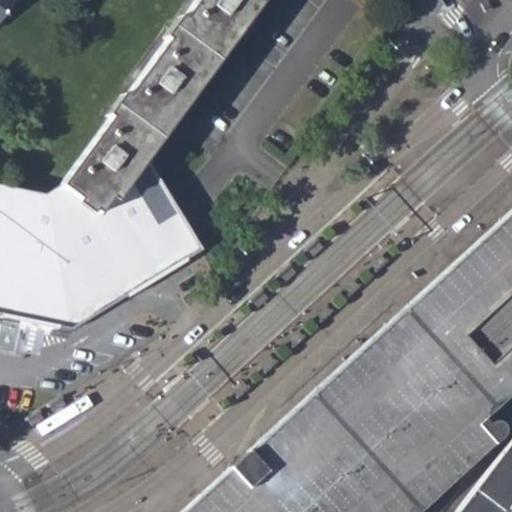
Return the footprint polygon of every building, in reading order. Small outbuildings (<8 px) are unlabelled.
[(0,0),(0,20),(14,0),(0,0)] [(286,0),(210,0),(62,192),(103,222),(152,187),(286,0)] [(62,192),(42,197),(0,188),(0,315),(68,331),(145,283),(198,251),(152,187),(103,222),(62,192)] [(511,206),(293,407),(193,499),(178,511),(416,511),(498,437),(500,429),(497,425),(490,422),(484,424),(480,420),(511,390),(511,206)] [(223,275),(215,270),(214,273),(208,283),(205,287),(213,292),(223,275)] [(511,511),(511,435),(452,511),(511,511)]
